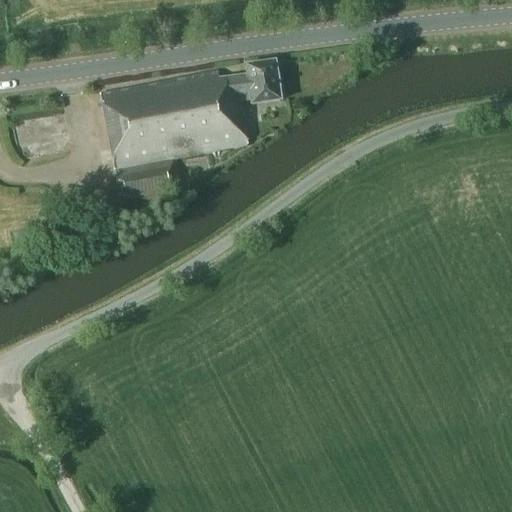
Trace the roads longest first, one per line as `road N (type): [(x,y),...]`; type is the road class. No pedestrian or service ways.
road 1 (unclassified): [(0,366),(197,264),(350,155),(415,126),(511,107)]
road 2 (secondary): [(0,81),(511,17)]
